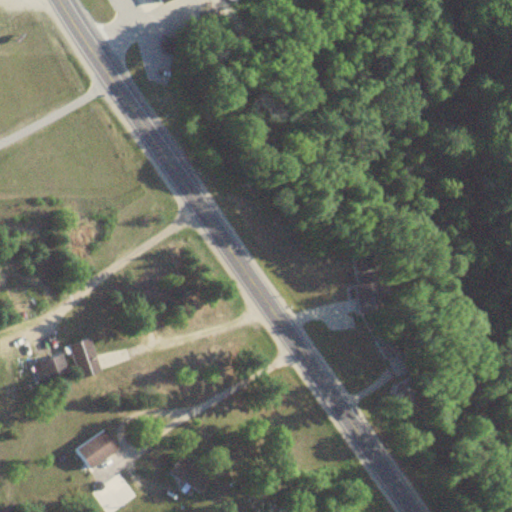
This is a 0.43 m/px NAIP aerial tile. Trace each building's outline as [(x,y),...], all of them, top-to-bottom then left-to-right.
[(356,294),(357,311),(374,310),(372,293),(356,294)] [(398,353),(387,333),(373,341),(384,361),(398,353)] [(88,338),(68,344),(78,378),(99,372),(88,338)] [(30,360),(32,379),(64,376),(62,357),(30,360)] [(118,448),(103,428),(74,449),(88,469),(118,448)] [(167,472),(195,490),(206,473),(178,455),(167,472)]
